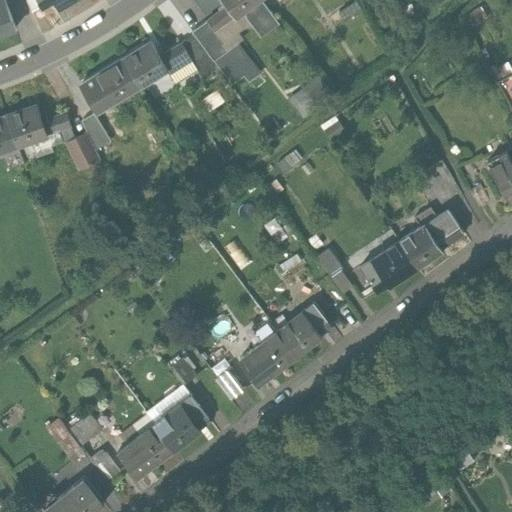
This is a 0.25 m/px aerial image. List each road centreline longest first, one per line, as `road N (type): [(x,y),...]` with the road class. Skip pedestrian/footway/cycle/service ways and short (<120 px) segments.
road 1 (residential): [(149,511),(511,239)]
road 2 (residential): [(145,0),(49,59),(0,76)]
